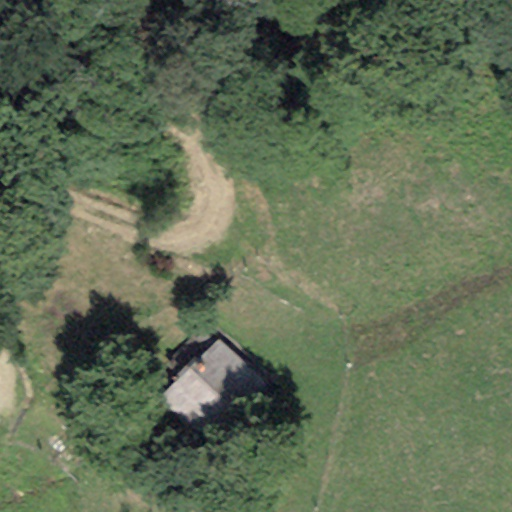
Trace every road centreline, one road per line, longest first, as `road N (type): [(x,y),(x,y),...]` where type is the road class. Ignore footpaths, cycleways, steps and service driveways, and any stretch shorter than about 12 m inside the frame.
road 1 (track): [(0,192),(26,182),(76,181),(176,222),(197,218),(215,180),(127,29),(149,0)]
road 2 (track): [(244,0),(511,44)]
